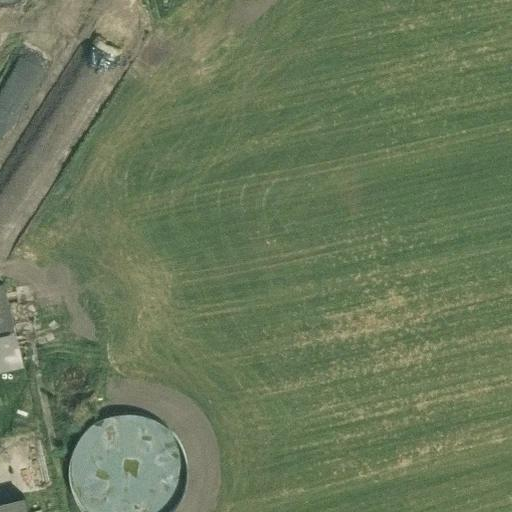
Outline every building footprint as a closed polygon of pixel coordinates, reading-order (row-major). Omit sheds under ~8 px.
[(0,27),(3,29),(24,0),(4,0),(0,6),(0,27)] [(9,200),(36,214),(101,86),(73,72),(9,200)] [(9,141),(40,88),(15,74),(0,99),(0,145),(5,138),(9,141)] [(72,252),(81,276),(94,271),(85,247),(72,252)] [(4,283),(0,283),(0,370),(24,365),(4,283)]
